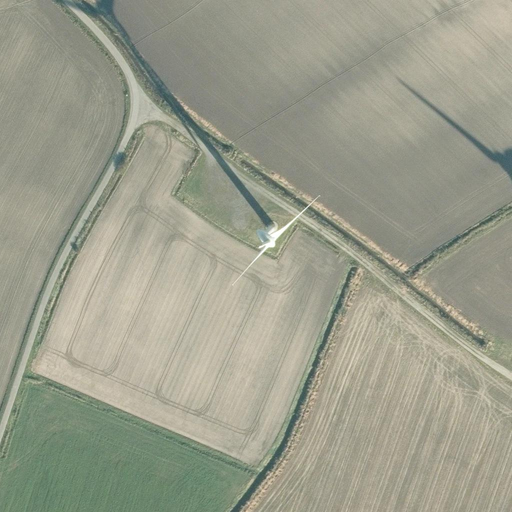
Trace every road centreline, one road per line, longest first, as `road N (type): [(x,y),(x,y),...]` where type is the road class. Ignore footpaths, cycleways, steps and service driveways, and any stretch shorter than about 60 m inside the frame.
road 1 (unclassified): [(0,434),(65,250),(133,119),(129,77),(66,0)]
road 2 (track): [(133,119),(159,117),(511,378)]
